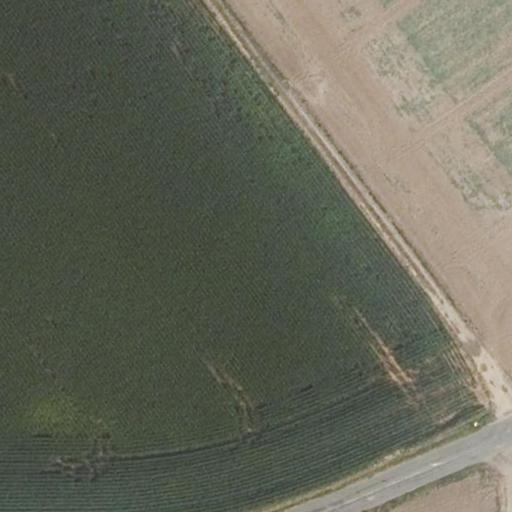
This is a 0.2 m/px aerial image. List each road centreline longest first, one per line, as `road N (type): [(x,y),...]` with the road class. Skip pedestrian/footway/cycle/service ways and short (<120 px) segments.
road 1 (track): [(220,0),(511,406)]
road 2 (tertiary): [(511,434),(328,511)]
